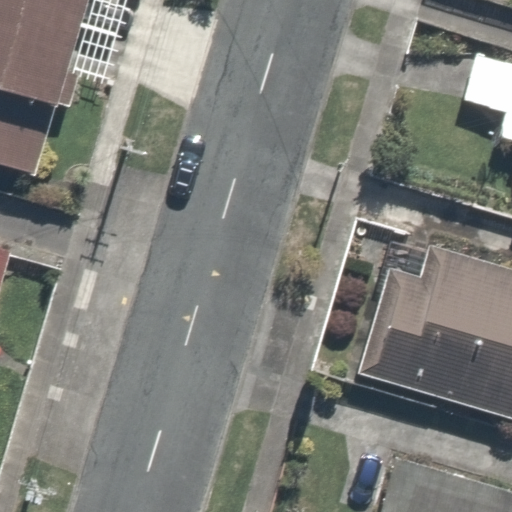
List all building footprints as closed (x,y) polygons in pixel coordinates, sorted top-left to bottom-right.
[(103,0),(0,0),(0,175),(52,189),(103,0)] [(511,63),(477,53),(461,107),(510,122),(500,153),(511,156),(511,63)] [(414,268),(381,378),(511,414),(511,273),(447,255),(441,276),(414,268)] [(0,347),(23,269),(0,262),(0,347)] [(511,511),(511,501),(401,470),(388,511),(511,511)]
